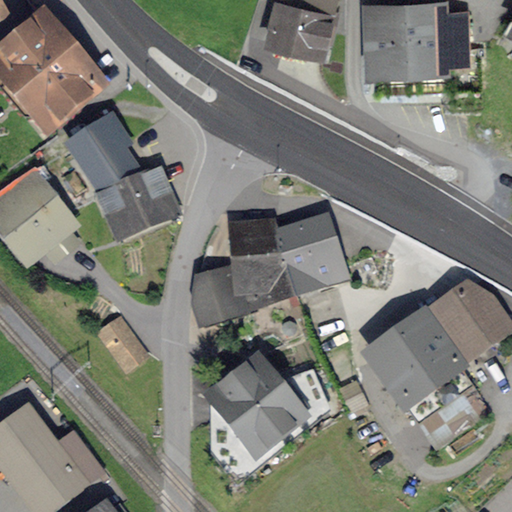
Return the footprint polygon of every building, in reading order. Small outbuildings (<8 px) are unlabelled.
[(338,12),(333,10),(335,0),(279,0),(269,42),(322,54),(329,24),(334,25),(338,12)] [(374,67),(439,65),(437,10),(373,12),(374,67)] [(95,86),(42,24),(0,58),(0,66),(49,125),(95,86)] [(49,125),(0,66),(0,170),(51,127),(49,125)] [(115,147),(124,140),(112,122),(73,147),(105,194),(99,197),(117,238),(176,213),(158,171),(138,180),(115,147)] [(63,229),(68,225),(35,185),(0,212),(0,221),(28,257),(33,253),(38,259),(48,251),(55,260),(75,245),(63,229)] [(341,277),(324,222),(277,237),(295,293),(341,277)] [(244,291),(250,307),(295,293),(277,237),(274,226),(238,229),(242,291),(244,291)] [(197,306),(202,323),(241,310),(230,275),(199,284),(197,306)] [(434,315),(436,317),(425,325),(434,338),(455,368),(456,367),(509,329),(489,300),(469,289),(434,315)] [(126,367),(142,356),(120,325),(105,337),(126,367)] [(439,449),(489,412),(456,367),(455,368),(434,338),(425,325),(375,360),(439,449)] [(258,452),(297,420),(255,368),(216,399),(258,452)] [(0,461),(38,511),(47,511),(100,473),(72,436),(54,449),(26,413),(0,432),(0,461)]
